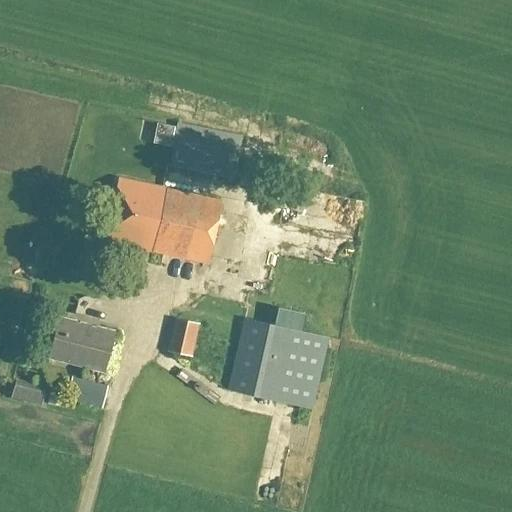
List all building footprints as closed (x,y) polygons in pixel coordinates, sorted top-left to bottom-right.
[(233,181),(241,138),(175,124),(169,151),(141,146),(138,161),(167,166),(167,167),(233,181)] [(207,266),(221,204),(117,181),(105,238),(114,240),(113,244),(127,247),(127,249),(207,266)] [(103,374),(114,333),(58,318),(47,359),(103,374)] [(312,411),(328,339),(243,320),(227,392),(312,411)] [(193,358),(199,327),(177,322),(171,354),(193,358)] [(99,410),(104,389),(69,381),(64,402),(99,410)] [(16,385),(12,401),(40,408),(44,392),(16,385)]
